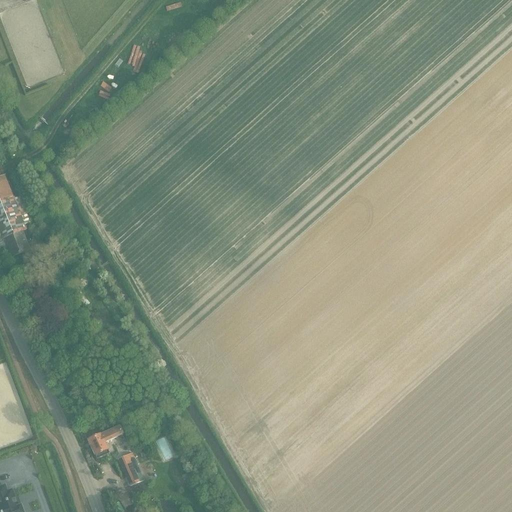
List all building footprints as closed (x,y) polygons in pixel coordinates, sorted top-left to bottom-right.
[(29,250),(22,232),(26,230),(4,176),(0,177),(0,238),(1,241),(0,241),(0,249),(6,247),(10,258),(29,250)] [(80,291),(75,294),(85,307),(90,304),(80,291)] [(94,455),(107,450),(104,443),(122,435),(119,427),(100,435),(100,434),(87,440),(94,455)] [(156,440),(165,460),(175,455),(166,436),(156,440)] [(118,459),(130,487),(144,481),(131,453),(118,459)] [(0,487),(0,511),(19,511),(18,507),(12,490),(7,492),(4,486),(0,487)]
